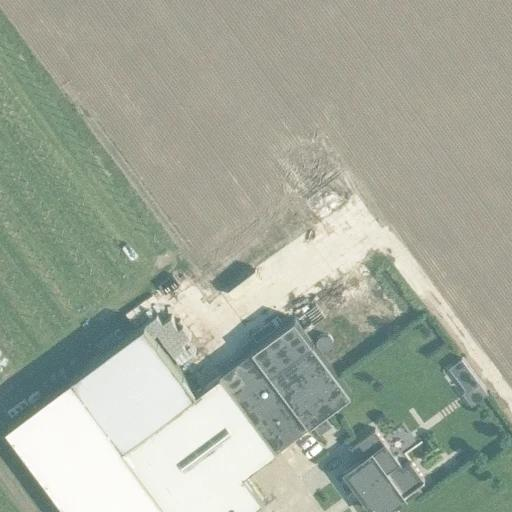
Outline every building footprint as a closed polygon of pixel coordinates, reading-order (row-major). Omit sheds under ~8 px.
[(286,174),(288,172),(297,184),(332,158),(307,125),(270,152),(286,174)] [(319,216),(333,215),(332,203),(317,204),(319,216)] [(308,209),(248,251),(254,261),(233,275),(245,292),(319,241),(308,224),(315,219),(308,209)] [(220,373),(276,448),(349,393),(293,318),(220,373)] [(143,323),(70,378),(121,447),(195,392),(143,323)] [(220,373),(121,447),(169,511),(244,511),(262,499),(242,473),(276,448),(220,373)] [(6,426),(69,511),(169,511),(121,447),(70,378),(6,426)] [(361,461),(347,471),(377,511),(381,511),(393,503),(395,507),(419,489),(416,486),(424,480),(410,461),(402,467),(375,429),(351,447),(361,461)]
